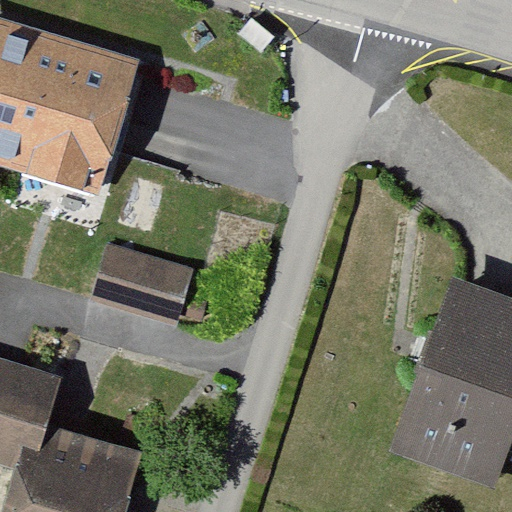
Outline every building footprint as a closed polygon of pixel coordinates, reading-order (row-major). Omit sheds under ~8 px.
[(160,51),(0,7),(0,171),(101,200),(108,174),(125,179),(160,51)] [(186,316),(198,256),(110,239),(98,298),(186,316)] [(500,475),(511,442),(511,288),(463,270),(400,438),(500,475)] [(67,378),(0,357),(0,464),(38,476),(51,424),(67,378)] [(136,511),(152,449),(51,424),(38,476),(29,511),(136,511)]
